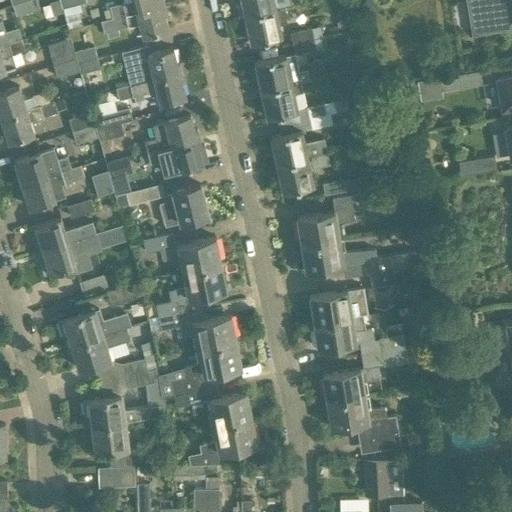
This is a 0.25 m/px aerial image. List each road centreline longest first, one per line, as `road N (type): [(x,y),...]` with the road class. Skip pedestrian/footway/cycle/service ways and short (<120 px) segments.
road 1 (residential): [(301,511),(296,434),(204,0)]
road 2 (residential): [(47,511),(44,427),(0,282)]
